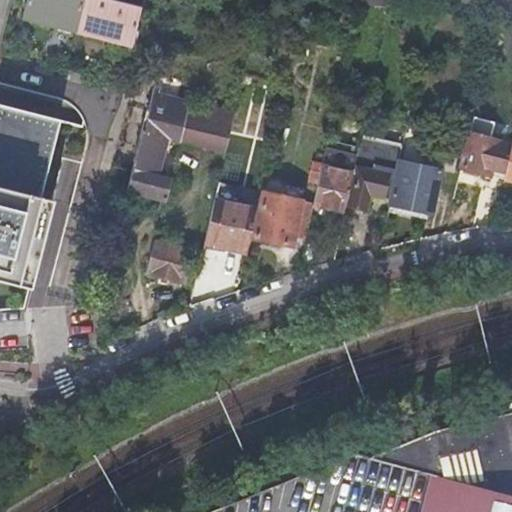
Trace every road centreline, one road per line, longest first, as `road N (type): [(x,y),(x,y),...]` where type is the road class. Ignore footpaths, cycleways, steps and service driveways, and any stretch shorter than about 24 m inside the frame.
road 1 (residential): [(511,239),(388,262),(215,318),(64,385),(0,381)]
road 2 (unknown): [(0,75),(67,91),(82,102),(94,133),(41,388)]
